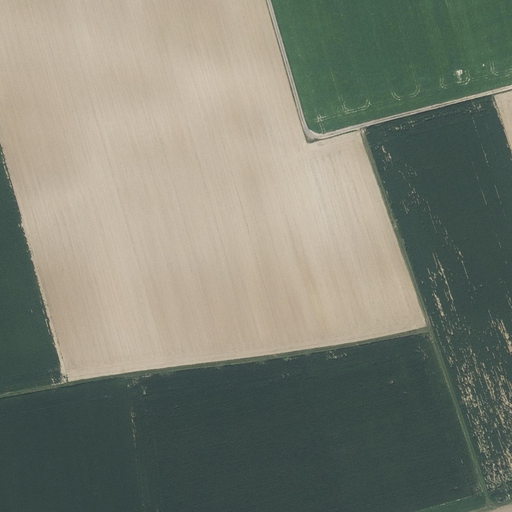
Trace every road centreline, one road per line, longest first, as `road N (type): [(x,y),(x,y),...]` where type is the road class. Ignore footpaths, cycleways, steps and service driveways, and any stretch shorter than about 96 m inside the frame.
road 1 (track): [(429,327),(0,397)]
road 2 (track): [(362,125),(491,506)]
road 3 (track): [(511,87),(308,134),(268,0)]
